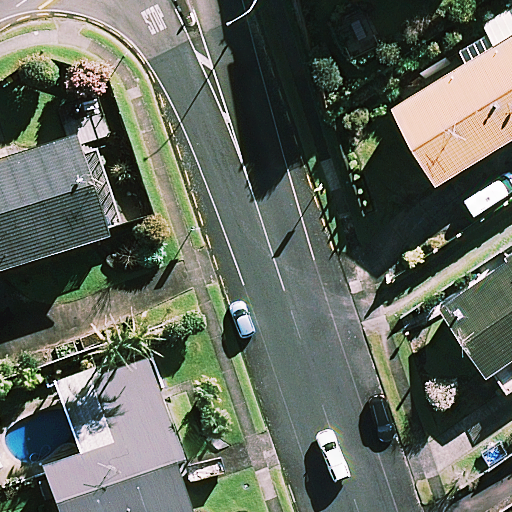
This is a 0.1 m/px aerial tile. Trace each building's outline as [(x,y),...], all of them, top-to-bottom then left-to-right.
[(392,111),(436,185),(511,139),(511,10),(486,26),(453,45),(466,67),(392,111)] [(0,279),(109,245),(106,235),(120,231),(94,152),(81,157),(77,144),(0,168),(0,279)] [(511,260),(442,309),(488,375),(511,358),(511,260)] [(118,405),(106,370),(57,387),(76,443),(110,431),(117,451),(46,475),(58,511),(187,511),(174,473),(182,470),(155,393),(118,405)] [(500,511),(511,505),(511,464),(468,492),(480,511),(500,511)]
